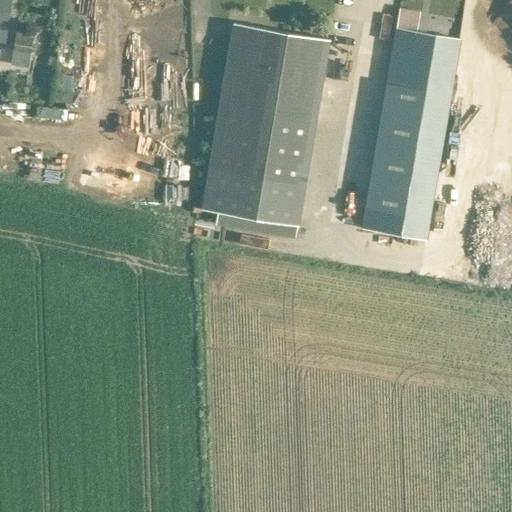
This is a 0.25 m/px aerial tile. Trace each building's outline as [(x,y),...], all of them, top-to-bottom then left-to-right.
[(0,0),(0,41),(4,42),(10,0),(0,0)] [(419,18),(417,31),(455,35),(455,32),(445,31),(446,21),(419,18)] [(329,38),(233,22),(202,209),(218,211),(216,224),(295,237),(329,38)] [(17,28),(13,52),(30,55),(33,38),(27,37),(28,30),(17,28)] [(395,28),(392,47),(361,228),(424,238),(458,41),(459,41),(459,39),(395,28)] [(54,88),(70,91),(72,75),(56,73),(54,88)]
